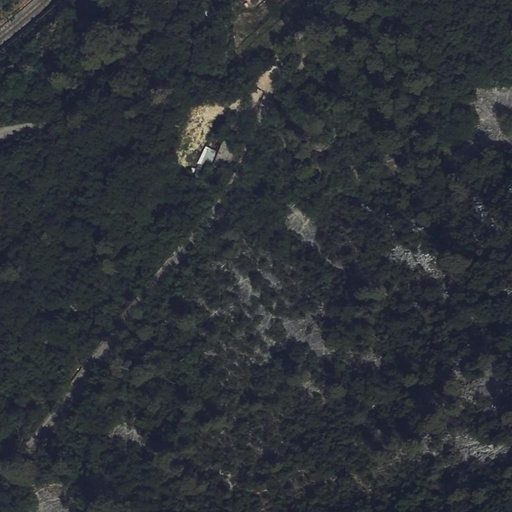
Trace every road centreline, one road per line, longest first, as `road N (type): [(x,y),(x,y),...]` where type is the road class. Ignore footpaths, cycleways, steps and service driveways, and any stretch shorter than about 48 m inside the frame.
road 1 (unclassified): [(327,0),(271,85),(193,239),(35,443),(0,471)]
road 2 (residential): [(0,130),(68,114),(183,0)]
